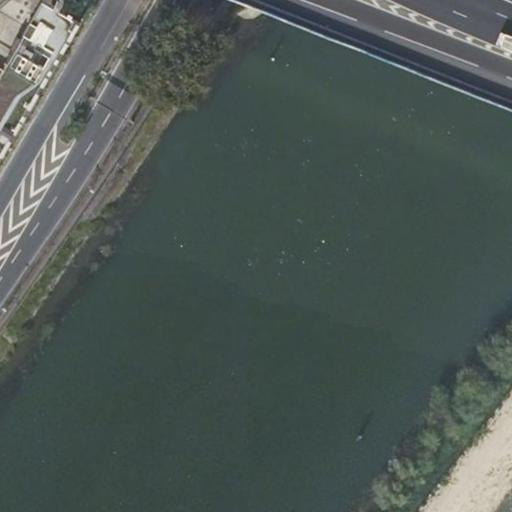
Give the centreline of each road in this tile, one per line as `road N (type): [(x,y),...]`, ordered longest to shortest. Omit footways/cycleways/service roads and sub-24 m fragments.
road 1 (primary): [(0,288),(182,0)]
road 2 (motorway): [(0,198),(117,0)]
road 3 (motorway): [(321,0),(511,70)]
